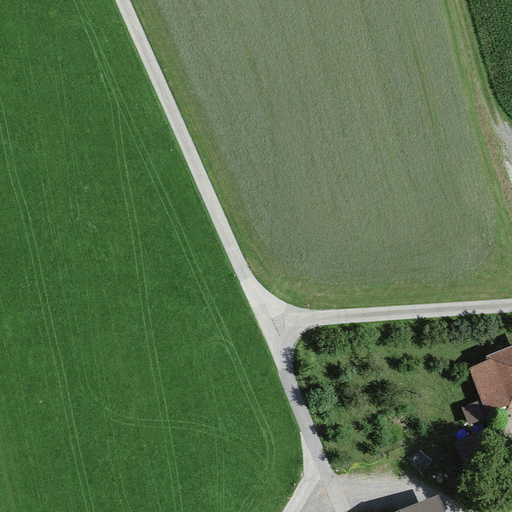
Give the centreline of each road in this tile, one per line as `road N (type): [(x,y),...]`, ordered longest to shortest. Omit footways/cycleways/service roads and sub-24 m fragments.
road 1 (track): [(122,0),(271,324)]
road 2 (track): [(271,324),(511,306)]
road 3 (track): [(271,324),(313,454),(312,474),(290,511)]
road 4 (track): [(511,148),(460,0)]
